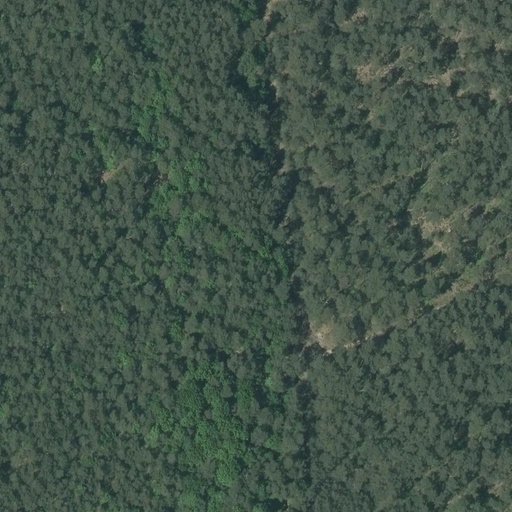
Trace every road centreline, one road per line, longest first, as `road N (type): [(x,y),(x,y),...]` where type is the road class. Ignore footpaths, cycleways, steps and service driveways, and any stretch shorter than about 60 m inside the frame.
road 1 (track): [(511,275),(367,335),(297,352),(166,329)]
road 2 (track): [(166,329),(147,133),(0,150)]
